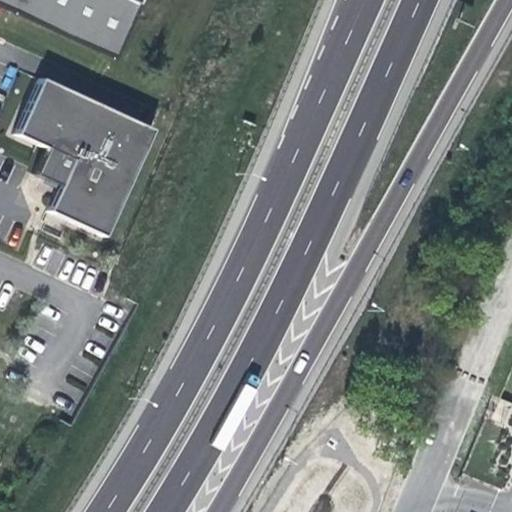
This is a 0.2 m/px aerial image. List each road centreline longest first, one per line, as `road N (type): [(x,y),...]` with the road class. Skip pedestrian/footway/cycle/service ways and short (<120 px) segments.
road 1 (trunk): [(221,511),(508,0)]
road 2 (trunk): [(162,511),(280,310),(419,0)]
road 3 (trunk): [(358,0),(218,322),(110,511)]
road 4 (residential): [(511,289),(416,511)]
